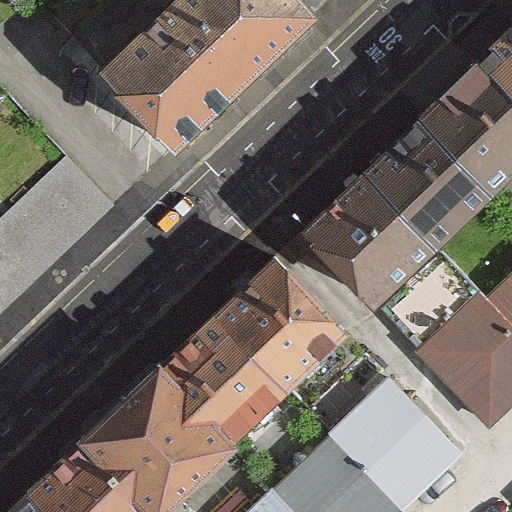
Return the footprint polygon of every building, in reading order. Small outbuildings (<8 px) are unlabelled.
[(310,10),(300,0),(173,0),(101,68),(175,145),(244,80),(314,14),(310,10)] [(300,0),(310,10),(320,0),(300,0)] [(511,24),(480,55),(511,88),(511,24)] [(511,169),(511,88),(480,55),(420,113),(492,188),(511,169)] [(492,188),(420,113),(367,165),(438,239),(492,188)] [(66,155),(0,218),(0,311),(113,204),(66,155)] [(438,239),(367,165),(308,222),(379,296),(438,239)] [(278,245),(219,301),(291,376),(350,320),(278,245)] [(511,321),(511,266),(484,294),(511,321)] [(490,421),(511,399),(511,321),(484,294),(473,282),(412,343),(490,421)] [(291,376),(219,301),(164,353),(236,428),(291,376)] [(66,427),(74,435),(147,511),(236,428),(164,353),(154,343),(66,427)] [(389,369),(333,423),(405,498),(461,444),(389,369)] [(308,511),(390,511),(405,498),(333,423),(276,478),(308,511)] [(147,511),(74,435),(24,482),(52,511),(147,511)] [(308,511),(276,478),(240,511),(308,511)] [(52,511),(24,482),(0,504),(0,511),(52,511)]
